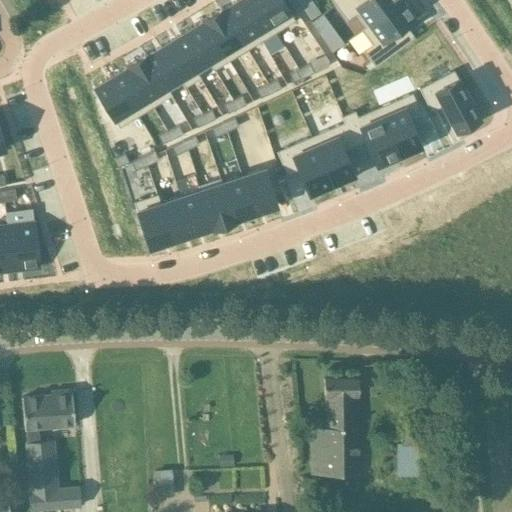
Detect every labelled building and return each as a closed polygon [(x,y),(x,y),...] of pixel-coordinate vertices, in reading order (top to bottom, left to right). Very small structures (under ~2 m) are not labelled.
[(233,0),(223,7),(222,7),(246,48),(261,39),(236,0),(233,0)] [(256,0),(236,0),(261,39),(275,31),(256,0)] [(283,0),(256,0),(275,31),(295,19),(283,0)] [(295,0),(310,21),(320,14),(310,0),(295,0)] [(338,0),(335,3),(346,19),(351,15),(361,29),(400,0),(338,0)] [(401,0),(400,0),(361,29),(371,42),(362,49),(374,65),(414,36),(406,24),(415,17),(401,0)] [(222,6),(202,18),(202,19),(203,18),(228,59),(246,48),(222,7),(223,7),(222,6)] [(323,15),(311,23),(320,35),(332,27),(323,15)] [(202,19),(189,27),(211,64),(210,64),(213,69),(228,59),(203,18),(202,19)] [(189,27),(174,36),(197,73),(198,72),(210,64),(211,64),(189,27)] [(174,36),(160,45),(182,81),(182,82),(184,86),(200,76),(198,72),(197,73),(174,36)] [(147,53),(146,53),(168,90),(169,90),(182,82),(182,81),(160,45),(147,53)] [(146,52),(126,64),(126,65),(127,64),(152,105),(171,94),(169,90),(168,90),(146,53),(147,53),(146,52)] [(412,52),(401,57),(414,82),(424,76),(412,52)] [(310,62),(298,68),(302,77),(314,71),(310,62)] [(126,65),(113,73),(138,114),(152,105),(127,64),(126,65)] [(298,68),(288,72),(293,81),(302,77),(298,68)] [(430,81),(419,87),(431,110),(442,104),(456,129),(479,117),(472,104),(474,103),(467,89),(464,90),(453,69),(430,81)] [(113,73),(94,85),(118,126),(138,114),(113,73)] [(277,78),(267,82),(271,91),(281,87),(277,78)] [(267,82),(255,88),(260,97),(271,91),(267,82)] [(400,96),(378,106),(398,154),(402,153),(403,155),(417,149),(416,147),(421,145),(410,120),(422,115),(412,91),(400,96)] [(242,94),(232,99),(236,108),(246,103),(242,94)] [(232,99),(223,103),(227,112),(236,108),(232,99)] [(354,109),(341,115),(343,121),(344,120),(354,144),(366,139),(376,164),(398,154),(378,106),(357,115),(354,109)] [(211,109),(202,113),(206,122),(215,118),(211,109)] [(202,113),(192,117),(197,126),(206,122),(202,113)] [(234,116),(222,121),(226,130),(238,125),(234,116)] [(332,125),(310,135),(331,183),(335,182),(336,184),(350,178),(349,176),(353,174),(343,149),(354,144),(344,120),(343,121),(332,125)] [(222,121),(210,127),(214,136),(226,130),(222,121)] [(178,124),(167,129),(171,138),(183,133),(178,124)] [(167,129),(157,133),(161,143),(171,138),(167,129)] [(194,134),(183,139),(187,149),(199,143),(194,134)] [(288,144),(276,149),(286,173),(298,168),(309,193),(331,183),(310,135),(288,144)] [(183,139),(171,145),(175,154),(187,149),(183,139)] [(154,150),(142,155),(147,164),(158,159),(154,150)] [(124,152),(113,158),(117,167),(129,161),(124,152)] [(142,155),(130,161),(135,170),(147,164),(142,155)] [(264,167),(241,174),(253,212),(276,204),(264,167)] [(221,181),(220,181),(233,219),(234,218),(253,212),(241,174),(221,181)] [(220,177),(198,184),(199,188),(200,188),(212,225),(212,226),(212,227),(234,219),(234,218),(233,219),(220,181),(221,181),(220,177)] [(14,188),(2,190),(3,200),(16,198),(14,188)] [(199,188),(179,195),(192,232),(212,226),(212,225),(200,188),(199,188)] [(157,192),(133,200),(149,247),(171,239),(159,202),(160,201),(157,192)] [(160,201),(159,202),(171,239),(192,232),(179,195),(160,201)] [(33,220),(6,224),(11,269),(39,265),(33,220)] [(6,224),(0,224),(0,270),(11,269),(6,224)] [(358,395),(358,377),(324,377),(324,395),(325,395),(325,417),(309,418),(310,474),(358,474),(356,395),(358,395)] [(50,394),(21,397),(24,428),(25,428),(26,442),(25,442),(29,490),(31,509),(79,505),(77,486),(57,488),(52,440),(38,441),(37,427),(74,424),(71,389),(50,391),(50,394)] [(385,429),(385,437),(392,437),(400,437),(400,444),(418,444),(418,429),(392,429),(385,429)] [(171,469),(154,470),(155,495),(172,494),(171,469)] [(17,511),(15,488),(0,489),(0,511),(17,511)]
